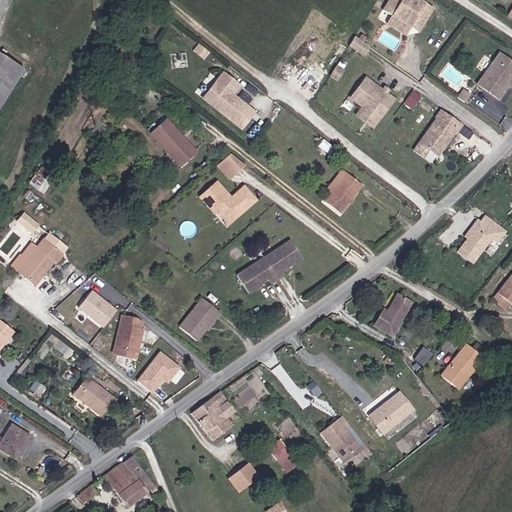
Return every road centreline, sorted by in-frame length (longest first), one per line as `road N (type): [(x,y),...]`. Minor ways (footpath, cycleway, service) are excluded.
road 1 (unclassified): [(35,511),(381,260),(511,136)]
road 2 (unknown): [(435,213),(207,33)]
road 3 (unknown): [(390,252),(456,305),(477,315),(511,314)]
road 4 (unknown): [(107,460),(0,382)]
